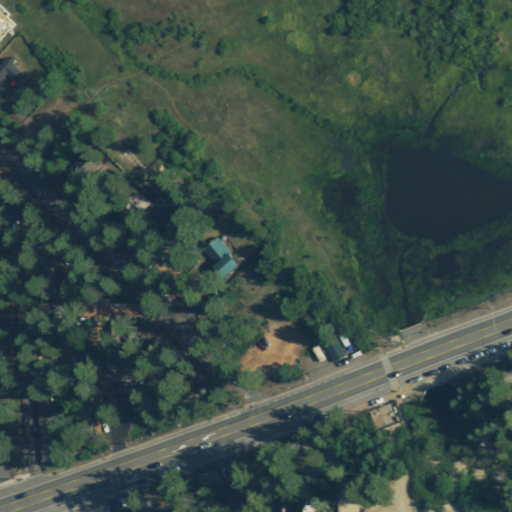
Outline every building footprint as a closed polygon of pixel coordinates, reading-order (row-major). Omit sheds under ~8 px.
[(0,78),(3,73),(11,79),(18,69),(2,57),(0,59),(0,78)] [(234,263),(224,253),(227,250),(214,235),(200,248),(223,274),(234,263)] [(323,343),(330,361),(344,355),(336,338),(323,343)] [(103,359),(106,345),(129,345),(133,373),(106,373),(103,359)] [(35,401),(36,422),(52,421),(51,400),(35,401)] [(216,484),(211,468),(194,474),(196,482),(196,483),(198,490),(216,484)] [(307,511),(307,503),(291,503),(290,511),(307,511)]
